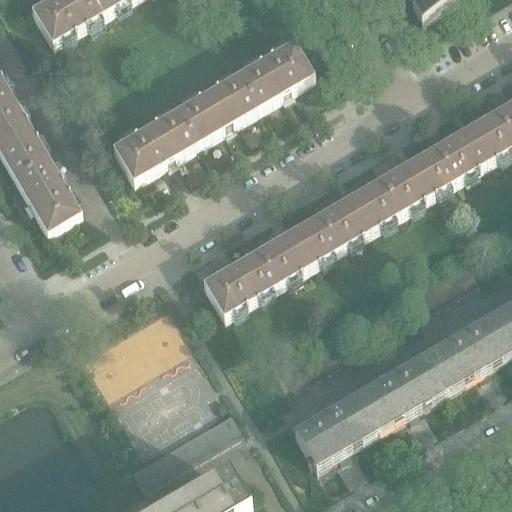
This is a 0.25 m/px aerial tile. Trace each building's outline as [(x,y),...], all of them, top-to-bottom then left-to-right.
[(57,8),(33,22),(54,57),(114,21),(101,0),(70,0),(66,3),(57,8)] [(101,0),(114,21),(150,0),(101,0)] [(404,0),(406,3),(407,5),(408,5),(422,29),(421,29),(422,31),(459,9),(458,8),(452,0),(404,0)] [(295,54),(235,89),(255,124),(283,107),(291,103),(292,102),(316,88),(295,54)] [(0,118),(15,110),(0,84),(0,118)] [(235,89),(175,124),(195,159),(225,141),(226,141),(233,137),(234,136),(255,124),(235,89)] [(15,110),(0,118),(0,162),(16,189),(50,170),(15,110)] [(511,114),(498,123),(511,146),(511,114)] [(437,159),(457,194),(511,161),(511,146),(498,123),(437,159)] [(175,124),(114,160),(135,195),(167,175),(168,175),(176,170),(178,169),(195,159),(175,124)] [(381,191),(402,226),(457,194),(437,159),(381,191)] [(50,170),(16,189),(49,245),(83,225),(50,170)] [(320,227),(341,262),(402,226),(381,191),(320,227)] [(259,263),(280,298),(341,262),(320,227),(259,263)] [(280,298),(259,263),(204,295),(225,330),(280,298)] [(457,279),(468,299),(478,294),(466,274),(457,279)] [(446,285),(458,305),(468,299),(457,279),(446,285)] [(436,291),(447,311),(458,305),(446,285),(436,291)] [(426,298),(437,317),(447,311),(436,291),(426,298)] [(415,304),(427,323),(437,317),(426,298),(415,304)] [(427,323),(415,304),(405,310),(416,329),(427,323)] [(511,317),(497,326),(511,352),(511,317)] [(427,367),(449,404),(511,366),(511,352),(497,326),(427,367)] [(328,354),(339,374),(349,368),(337,349),(328,354)] [(318,360),(329,380),(339,374),(328,354),(318,360)] [(307,367),(319,386),(329,380),(318,360),(307,367)] [(297,373),(309,392),(319,386),(307,367),(297,373)] [(357,408),(378,445),(449,404),(427,367),(357,408)] [(287,379),(298,398),(309,392),(297,373),(287,379)] [(277,385),(288,404),(298,398),(287,379),(277,385)] [(378,445),(357,408),(296,444),(317,481),(378,445)] [(233,449),(244,442),(232,422),(221,428),(233,449)] [(210,434),(222,455),(233,449),(221,428),(210,434)] [(199,441),(211,461),(222,455),(210,434),(199,441)] [(211,461),(199,441),(188,447),(200,468),(211,461)] [(177,453),(189,474),(200,468),(188,447),(177,453)] [(189,474),(177,453),(166,460),(178,480),(189,474)] [(155,466),(167,486),(178,480),(166,460),(155,466)] [(145,472),(156,493),(167,486),(155,466),(145,472)] [(156,493),(145,472),(134,479),(146,499),(156,493)] [(241,511),(240,508),(232,495),(231,494),(200,511),(241,511)]
